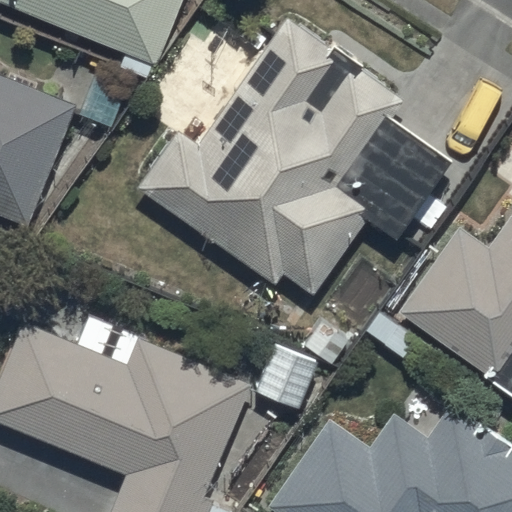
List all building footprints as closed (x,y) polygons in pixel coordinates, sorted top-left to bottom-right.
[(37,0),(153,47),(172,0),(37,0)] [(395,222),(447,141),(388,103),(401,83),(285,3),(196,131),(174,117),(136,176),(275,265),(282,255),(313,275),(361,200),(395,222)] [(0,201),(22,210),(72,89),(0,58),(0,201)] [(459,211),(401,294),(511,375),(511,195),(486,231),(459,211)] [(21,306),(0,356),(0,405),(125,457),(102,511),(199,511),(210,486),(200,482),(246,369),(87,304),(77,329),(21,306)] [(273,331),(254,373),(296,391),(314,348),(273,331)] [(327,403),(270,489),(301,511),(511,511),(511,432),(448,387),(423,422),(392,400),(369,432),(327,403)]
